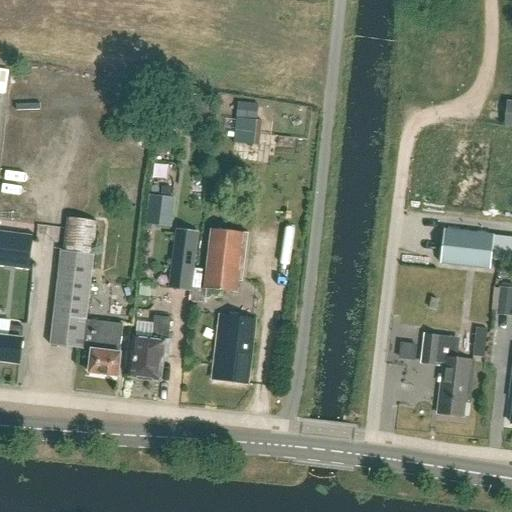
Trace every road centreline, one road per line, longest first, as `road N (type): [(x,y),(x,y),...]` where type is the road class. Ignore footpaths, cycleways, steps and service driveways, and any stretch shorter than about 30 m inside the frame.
road 1 (residential): [(369,456),(409,136),(425,119),(479,94),(491,0)]
road 2 (unclassified): [(285,446),(339,0)]
road 3 (tertiary): [(285,446),(0,425)]
road 4 (tertiary): [(511,479),(369,456)]
